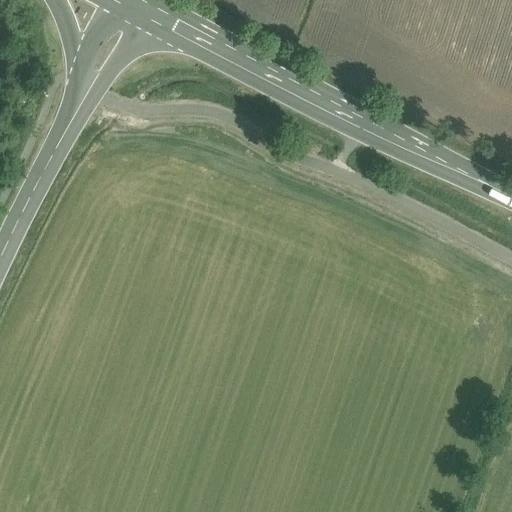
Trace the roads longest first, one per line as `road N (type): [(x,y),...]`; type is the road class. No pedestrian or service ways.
road 1 (tertiary): [(511,198),(134,3)]
road 2 (tertiary): [(0,269),(86,88)]
